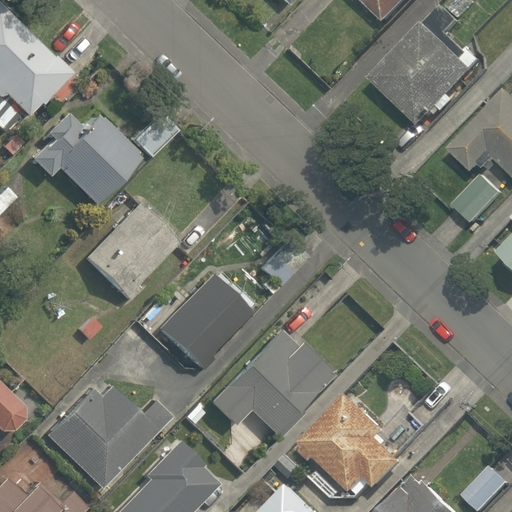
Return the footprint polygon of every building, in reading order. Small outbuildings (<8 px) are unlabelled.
[(357,0),(380,22),(401,0),(357,0)] [(0,92),(21,112),(63,66),(0,9),(0,92)] [(415,125),(430,111),(436,116),(453,99),(447,93),(473,65),(425,19),(367,79),(415,125)] [(511,92),(503,85),(461,131),(446,148),(470,170),(485,153),(511,177),(511,92)] [(46,182),(55,174),(89,207),(134,161),(79,107),(46,141),(51,146),(31,167),(46,182)] [(500,195),(478,175),(451,205),(472,225),(500,195)] [(0,210),(15,195),(1,181),(0,182),(0,210)] [(76,257),(117,297),(122,301),(136,287),(131,282),(170,242),(129,202),(76,257)] [(511,264),(511,229),(495,248),(511,264)] [(276,286),(304,257),(285,239),(257,268),(276,286)] [(207,355),(247,312),(207,273),(155,328),(197,368),(199,371),(211,359),(209,358),(207,355)] [(293,345),(276,328),(205,401),(230,425),(245,409),(270,433),(329,373),(296,342),(293,345)] [(137,413),(108,385),(96,396),(88,388),(43,435),(97,488),(167,417),(150,400),(137,413)] [(0,430),(9,430),(19,418),(18,405),(0,387),(0,430)] [(310,462),(314,458),(351,494),(366,479),(371,484),(375,488),(401,461),(397,457),(377,438),(384,431),(347,395),(300,443),(303,446),(299,451),(310,462)] [(187,511),(215,484),(198,467),(200,465),(175,440),(141,475),(146,479),(114,511),(187,511)] [(300,469),(286,456),(276,466),(290,479),(300,469)] [(491,466),(463,495),(480,511),(509,483),(493,468),(491,466)] [(2,477),(0,478),(0,511),(77,511),(82,507),(64,490),(54,501),(33,482),(20,495),(2,477)] [(415,477),(380,511),(454,511),(426,484),(424,485),(415,477)] [(264,511),(316,511),(310,506),(311,505),(290,486),(264,511)]
